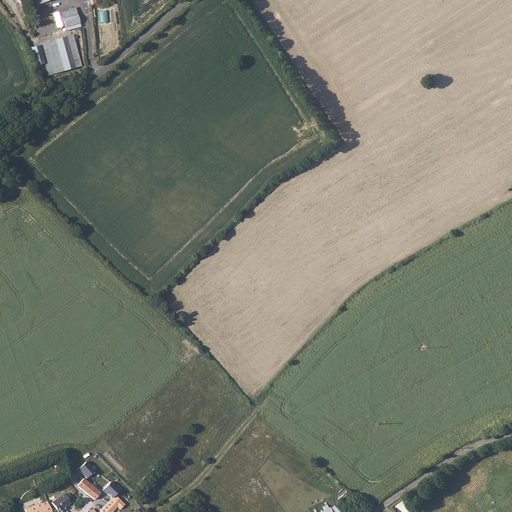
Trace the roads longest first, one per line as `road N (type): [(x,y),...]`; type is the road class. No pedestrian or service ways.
road 1 (unclassified): [(187,0),(0,154)]
road 2 (unclassified): [(374,511),(463,450),(511,431)]
road 3 (track): [(156,511),(191,487),(256,407)]
